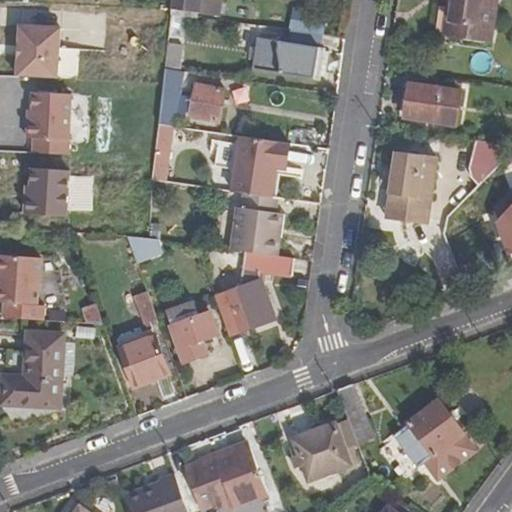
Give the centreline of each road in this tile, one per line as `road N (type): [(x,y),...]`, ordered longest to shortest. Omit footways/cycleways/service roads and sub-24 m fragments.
road 1 (residential): [(370,0),(313,373)]
road 2 (residential): [(313,373),(0,492)]
road 3 (residential): [(511,303),(313,373)]
